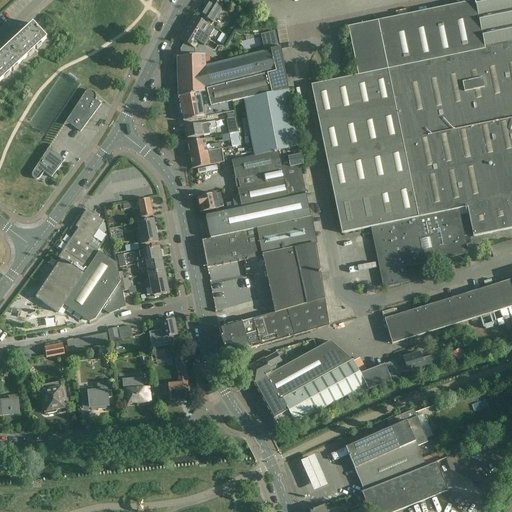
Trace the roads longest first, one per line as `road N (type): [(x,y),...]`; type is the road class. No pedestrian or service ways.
road 1 (residential): [(0,444),(135,436),(215,413)]
road 2 (unclassified): [(0,347),(200,302)]
road 3 (secondary): [(200,302),(171,182),(117,133)]
road 4 (tertiary): [(117,133),(184,0)]
road 5 (secondary): [(32,247),(117,133)]
road 6 (secondary): [(288,511),(257,437),(231,404)]
